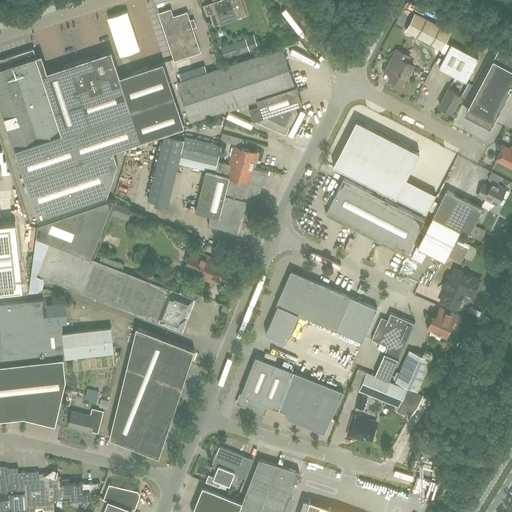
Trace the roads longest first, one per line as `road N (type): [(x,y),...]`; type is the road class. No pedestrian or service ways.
road 1 (unclassified): [(201,417),(392,476)]
road 2 (unclassified): [(201,417),(274,233)]
road 3 (unclassified): [(176,479),(0,438)]
road 4 (unclassified): [(274,233),(349,83)]
road 5 (unclassified): [(349,83),(474,149)]
road 6 (unclassified): [(274,233),(400,287)]
